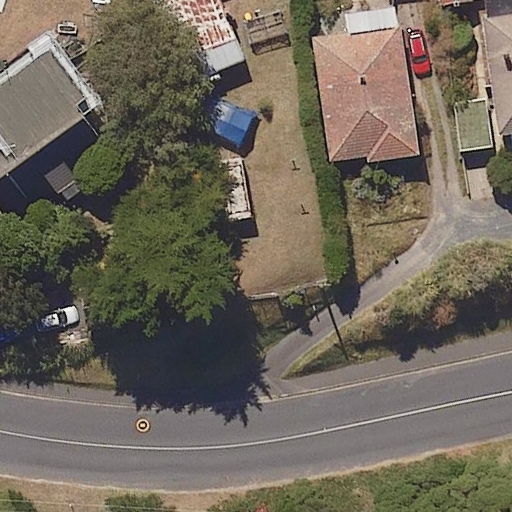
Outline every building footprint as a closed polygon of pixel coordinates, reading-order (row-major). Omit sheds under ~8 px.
[(148,0),(186,95),(227,79),(225,74),(248,65),(221,0),(148,0)] [(511,0),(492,0),(495,20),(488,21),(503,138),(511,136),(511,0)] [(422,158),(403,10),(350,17),(317,21),(336,169),(422,158)] [(95,118),(48,58),(0,95),(0,126),(1,127),(0,127),(0,186),(3,190),(95,118)] [(256,121),(200,95),(188,121),(244,147),(256,121)] [(493,104),(461,105),(462,151),(493,150),(493,104)] [(253,219),(246,163),(222,165),(228,221),(253,219)]
